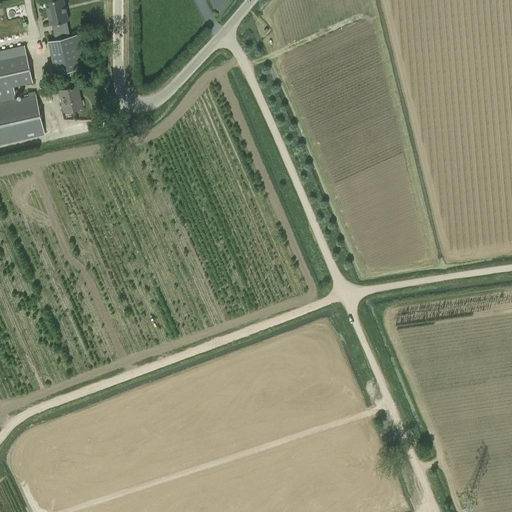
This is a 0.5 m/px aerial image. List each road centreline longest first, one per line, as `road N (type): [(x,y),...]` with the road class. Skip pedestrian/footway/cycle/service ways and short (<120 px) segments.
road 1 (unclassified): [(345,295),(237,52),(222,36)]
road 2 (unclassified): [(431,511),(345,295)]
road 3 (unclassified): [(222,36),(154,102),(131,101),(118,84),(117,0)]
road 4 (unclassified): [(345,295),(511,268)]
